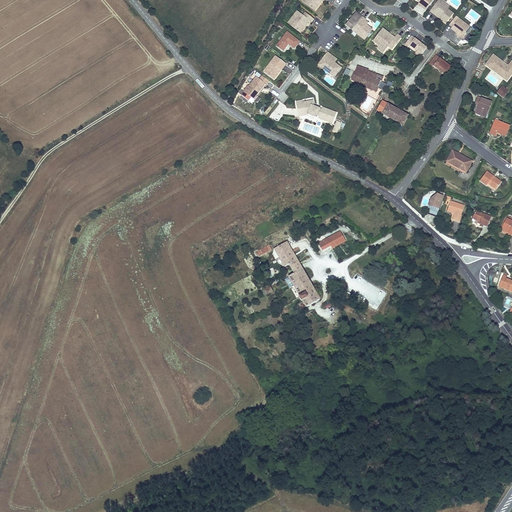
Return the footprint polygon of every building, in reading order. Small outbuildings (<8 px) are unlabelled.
[(323,0),(325,1),(325,0),(300,0),(301,0),(314,10),(319,4),(317,2),(318,0),(323,0)] [(424,11),(433,0),(416,0),(419,2),(424,6),(421,8),(424,11)] [(444,24),(451,14),(447,11),(448,10),(441,4),(442,3),(438,0),(431,9),(434,11),(433,13),(439,18),(438,20),(444,24)] [(299,33),(305,27),(302,25),(306,21),(308,22),(310,23),(313,19),(304,13),(301,16),(296,12),(287,23),(299,33)] [(357,35),(363,40),(372,29),(368,27),(366,30),(363,28),(366,25),(367,23),(364,21),(365,19),(359,14),(357,16),(353,13),(344,25),(352,31),(353,29),(359,33),(357,35)] [(465,33),(469,27),(455,17),(449,25),(451,28),(450,30),(455,34),(457,32),(460,34),(458,36),(462,39),(465,36),(465,33)] [(388,47),(391,50),(400,38),(396,35),(394,39),(381,29),(375,37),(382,42),(388,47)] [(275,46),(282,51),(287,45),(293,49),(298,42),(285,32),(275,46)] [(421,55),(426,48),(411,36),(404,46),(408,49),(410,46),(417,52),(421,55)] [(317,65),(333,78),(341,68),(333,62),(336,59),(327,52),(317,65)] [(445,76),(451,68),(435,55),(428,65),(432,68),(433,67),(445,76)] [(511,61),(508,66),(505,63),(503,65),(501,63),(503,62),(493,55),(486,65),(504,78),(510,71),(511,72),(511,61)] [(271,75),(274,77),(284,64),(274,56),(261,72),(269,78),(271,75)] [(346,77),(351,79),(355,72),(350,70),(346,77)] [(390,79),(385,78),(367,72),(365,75),(355,72),(351,79),(370,90),(384,94),(390,79)] [(264,84),(265,85),(268,81),(262,76),(258,80),(255,77),(248,86),(246,85),(242,91),(243,92),(240,95),(247,101),(250,97),(252,94),(255,96),(264,84)] [(497,93),(500,95),(505,89),(502,86),(497,93)] [(505,89),(500,95),(503,98),(508,91),(505,89)] [(477,97),(476,102),(479,103),(476,111),(487,115),(492,103),(477,97)] [(298,116),(306,115),(308,114),(317,118),(317,116),(319,116),(318,118),(332,123),(337,112),(322,107),(322,109),(318,108),(318,109),(315,108),(315,107),(314,106),(313,100),(303,102),(303,104),(297,105),(298,116)] [(402,126),(407,116),(381,102),(376,111),(402,126)] [(486,118),(487,115),(476,111),(479,103),(476,102),(471,112),(486,118)] [(505,136),(509,126),(495,120),(490,134),(495,136),(496,132),(505,136)] [(341,123),(337,121),(333,131),(337,133),(341,123)] [(472,162),(460,155),(459,157),(456,156),(457,153),(452,151),(447,161),(451,163),(451,164),(466,172),(472,162)] [(493,178),(494,177),(487,172),(480,181),(487,186),(488,184),(496,190),(501,182),(495,178),(494,179),(493,178)] [(431,196),(425,213),(434,216),(440,199),(431,196)] [(450,201),(447,210),(455,213),(455,214),(453,220),(459,222),(465,205),(450,201)] [(472,219),(478,221),(481,222),(481,223),(480,224),(487,227),(491,217),(476,210),(472,219)] [(511,220),(507,218),(502,228),(510,232),(509,233),(509,234),(511,235),(511,220)] [(331,246),(332,249),(346,241),(340,231),(318,243),(322,251),(331,246)] [(294,273),(303,268),(287,241),(274,249),(284,267),(289,265),(294,273)] [(257,251),(260,257),(270,251),(267,245),(257,251)] [(306,308),(321,299),(303,268),(294,273),(288,277),(299,296),(298,297),(301,301),(302,301),(306,308)] [(509,291),(511,286),(511,281),(506,279),(507,276),(503,275),(498,287),(509,291)] [(267,295),(273,292),(269,285),(263,288),(267,295)]
